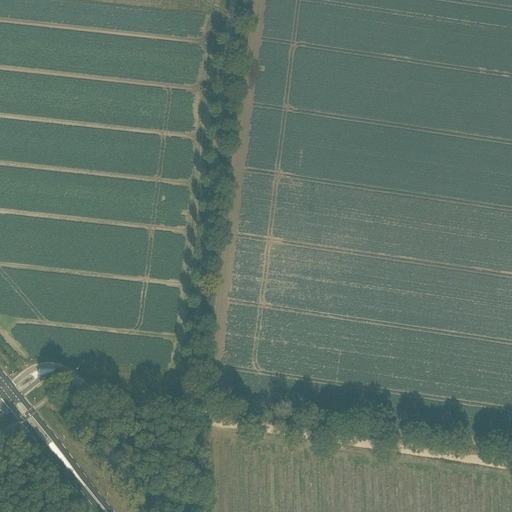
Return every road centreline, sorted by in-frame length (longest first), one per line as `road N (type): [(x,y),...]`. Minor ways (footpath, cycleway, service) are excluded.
road 1 (unclassified): [(59,371),(116,407),(191,416),(241,0)]
road 2 (track): [(191,416),(511,463)]
